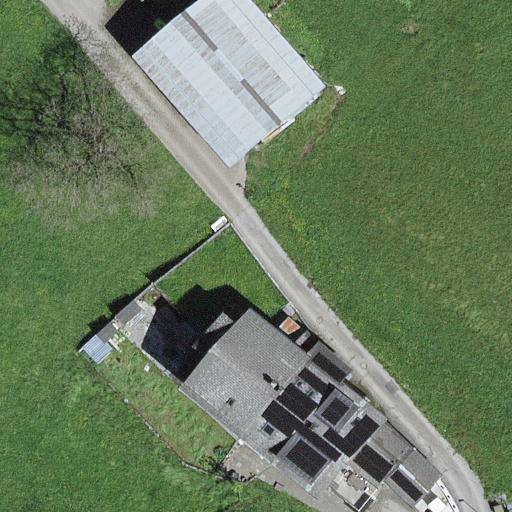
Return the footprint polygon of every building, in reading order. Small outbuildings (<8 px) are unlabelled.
[(314,87),(237,0),(222,0),(163,53),(245,147),(314,87)] [(218,362),(197,386),(251,431),(321,347),(290,318),(276,336),(255,319),(245,331),(229,318),(204,348),(218,362)] [(321,347),(251,431),(283,457),(340,386),(349,374),(321,347)] [(340,386),(283,457),(326,489),(348,461),(379,422),(340,386)] [(348,461),(381,488),(390,478),(413,453),(379,422),(348,461)] [(390,478),(416,504),(441,481),(413,453),(390,478)] [(355,511),(357,511),(381,488),(348,461),(326,489),(355,511)]
